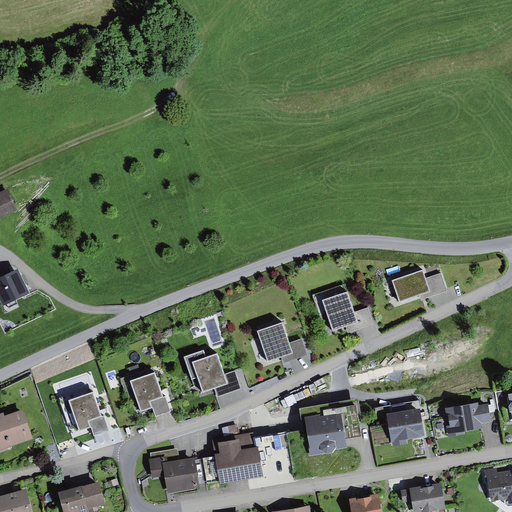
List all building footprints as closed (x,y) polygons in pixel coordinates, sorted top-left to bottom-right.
[(0,218),(16,211),(7,191),(0,194),(0,218)] [(19,271),(0,280),(0,298),(5,308),(31,294),(19,271)] [(423,272),(393,282),(400,303),(420,296),(422,300),(448,292),(442,274),(425,279),(423,272)] [(346,283),(332,287),(334,294),(348,291),(346,283)] [(349,293),(322,302),(332,332),(347,327),(349,333),(374,325),(368,308),(355,312),(349,293)] [(283,325),(258,333),(268,363),(282,358),(292,354),(289,344),(283,325)] [(302,339),(289,344),(292,354),(282,358),(284,363),(307,355),(302,339)] [(203,352),(184,358),(192,380),(198,378),(203,394),(216,390),(218,396),(241,389),(235,372),(225,375),(218,355),(206,359),(203,352)] [(155,376),(131,384),(142,413),(152,409),(155,417),(170,412),(165,398),(163,399),(155,376)] [(93,394),(69,403),(80,433),(91,429),(94,437),(109,432),(104,417),(102,417),(93,394)] [(479,404),(445,409),(449,436),(482,430),(481,424),(491,422),(488,405),(479,407),(479,404)] [(421,410),(387,416),(392,448),(407,445),(407,441),(425,438),(421,410)] [(4,414),(0,415),(0,451),(33,438),(23,412),(6,418),(4,414)] [(342,415),(305,420),(311,457),(325,455),(327,455),(332,454),(336,450),(347,449),(342,415)] [(219,481),(220,485),(263,479),(262,475),(258,451),(256,434),(213,441),(215,459),(219,481)] [(287,446),(258,451),(262,475),(291,470),(287,446)] [(153,461),(150,461),(153,479),(165,476),(168,495),(200,490),(199,484),(195,462),(195,459),(180,462),(178,449),(151,454),(153,461)] [(215,459),(195,462),(199,484),(219,481),(215,459)] [(497,469),(484,471),(485,479),(488,479),(491,503),(509,501),(510,506),(511,505),(511,471),(498,474),(497,469)] [(100,484),(81,489),(88,511),(106,506),(100,484)] [(441,485),(401,491),(403,503),(412,502),(413,511),(434,511),(445,510),(441,485)] [(87,511),(88,511),(81,489),(58,496),(62,511),(87,511)] [(32,511),(27,491),(0,498),(0,511),(32,511)] [(381,511),(379,496),(349,501),(351,511),(381,511)]
